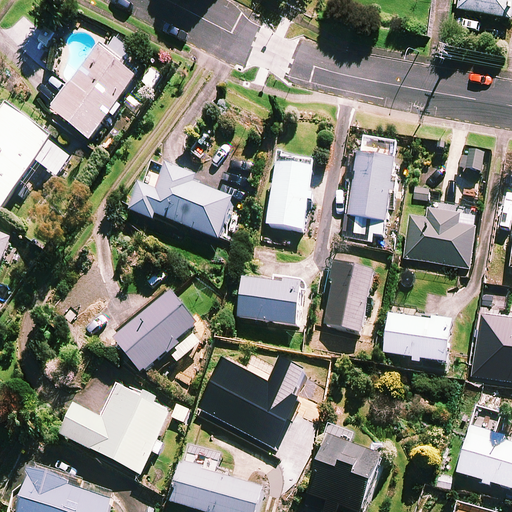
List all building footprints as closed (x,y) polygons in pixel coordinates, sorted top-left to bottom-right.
[(511,0),(463,0),(462,9),(511,17),(511,0)] [(136,52),(113,35),(54,114),(91,142),(141,75),(127,64),(136,52)] [(169,72),(158,64),(142,84),(152,93),(169,72)] [(52,140),(11,111),(0,126),(0,209),(1,211),(21,184),(26,188),(42,166),(57,177),(71,159),(50,143),(52,140)] [(486,157),(469,153),(465,170),(482,174),(486,157)] [(316,162),(280,156),(268,226),(305,232),(316,162)] [(394,160),(357,156),(348,239),(369,241),(370,230),(386,232),(394,160)] [(200,181),(169,169),(168,172),(152,165),(133,213),(155,222),(157,217),(220,242),(235,203),(197,188),(200,181)] [(459,218),(430,213),(428,222),(412,220),(405,260),(470,270),(477,231),(458,228),(459,218)] [(0,269),(12,235),(0,231),(0,269)] [(375,275),(338,266),(324,326),(362,334),(375,275)] [(303,288),(245,279),(239,319),(297,328),(303,288)] [(200,329),(174,296),(117,342),(143,375),(200,329)] [(467,326),(390,318),(386,355),(448,362),(450,348),(465,350),(467,326)] [(166,445),(159,442),(173,412),(121,387),(104,422),(78,409),(64,438),(142,476),(152,455),(159,458),(166,445)] [(502,418),(479,411),(459,474),(511,491),(511,446),(495,441),(502,418)] [(340,511),(341,510),(348,511),(366,511),(384,459),(350,448),(354,437),(330,429),(305,505),(323,511),(322,511),(340,511)] [(439,450),(414,449),(414,466),(439,466),(439,450)] [(259,511),(265,491),(183,467),(172,504),(199,511),(259,511)] [(31,486),(16,495),(10,511),(110,511),(115,500),(35,474),(31,486)]
